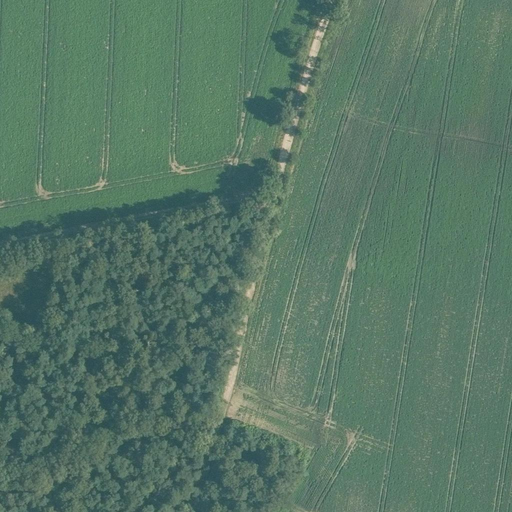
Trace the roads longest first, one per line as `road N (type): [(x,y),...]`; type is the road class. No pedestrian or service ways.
road 1 (track): [(192,511),(333,0)]
road 2 (track): [(276,196),(0,247)]
